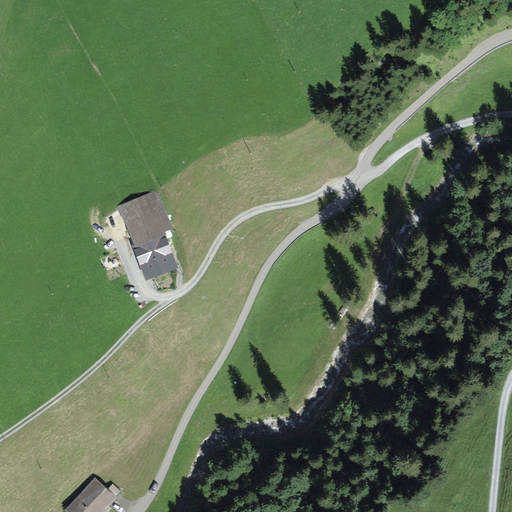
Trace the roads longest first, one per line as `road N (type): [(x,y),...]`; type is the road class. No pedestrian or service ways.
road 1 (tertiary): [(135,511),(265,268),(285,243),(335,209),(375,145),(491,43),(511,37)]
road 2 (track): [(0,437),(47,408),(197,282),(242,218),(352,183)]
road 3 (track): [(511,116),(449,126),(352,183)]
road 4 (track): [(511,379),(492,511)]
